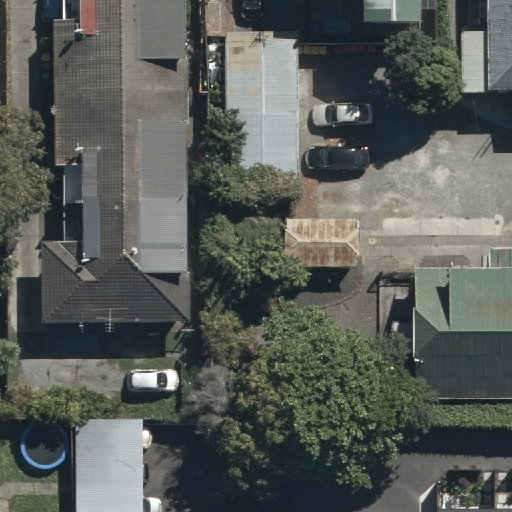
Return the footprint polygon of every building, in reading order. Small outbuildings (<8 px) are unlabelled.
[(49,327),(188,327),(187,0),(80,0),(80,32),(49,32),(49,176),(86,176),(86,260),(49,260),(49,327)] [(304,0),(304,3),(364,3),(364,30),(420,30),(419,0),(304,0)] [(463,40),(464,96),(511,95),(511,0),(488,0),(489,40),(463,40)] [(296,38),(225,38),(227,205),(298,204),(296,38)] [(358,225),(280,223),(279,272),(357,273),(358,225)] [(511,278),(418,278),(417,408),(511,408),(511,278)] [(76,511),(143,511),(143,423),(77,423),(76,511)]
